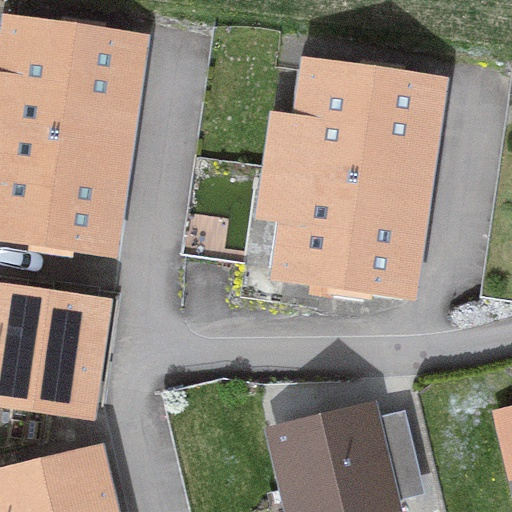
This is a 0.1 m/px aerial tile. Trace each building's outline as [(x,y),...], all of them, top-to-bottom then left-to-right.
[(150,37),(0,11),(0,242),(111,261),(150,37)] [(449,79),(290,49),(247,276),(406,306),(449,79)] [(109,310),(0,287),(0,414),(83,432),(109,310)] [(511,511),(511,379),(507,380),(511,399),(511,409),(488,415),(510,511),(511,511)] [(383,511),(361,403),(253,424),(271,511),(383,511)] [(106,511),(91,442),(0,461),(0,511),(106,511)]
